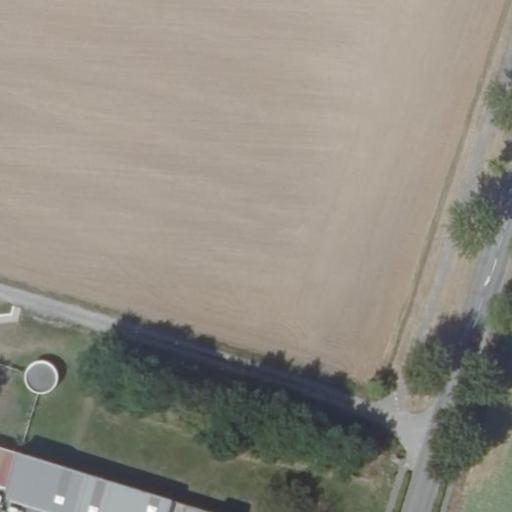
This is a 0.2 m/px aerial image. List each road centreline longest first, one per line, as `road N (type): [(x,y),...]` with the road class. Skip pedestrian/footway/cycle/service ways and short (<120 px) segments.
road 1 (track): [(444,430),(0,296)]
road 2 (tertiary): [(511,217),(418,511)]
